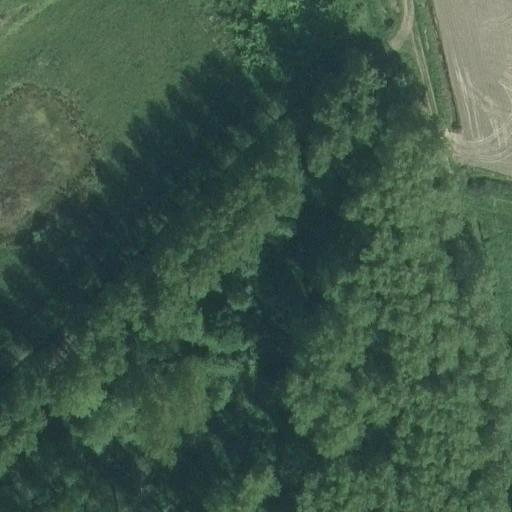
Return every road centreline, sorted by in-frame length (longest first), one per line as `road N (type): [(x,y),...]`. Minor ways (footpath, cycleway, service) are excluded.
road 1 (track): [(0,406),(414,31)]
road 2 (track): [(414,31),(511,459)]
